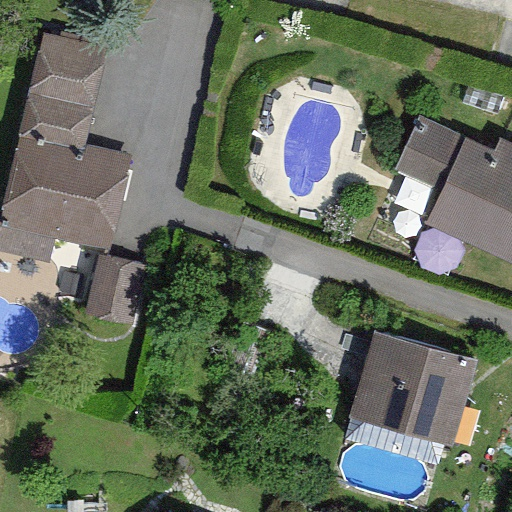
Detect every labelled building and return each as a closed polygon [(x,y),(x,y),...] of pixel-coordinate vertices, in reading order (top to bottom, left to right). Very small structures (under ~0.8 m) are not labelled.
[(113,39),(50,23),(0,211),(0,214),(110,243),(133,154),(86,142),(113,39)] [(511,139),(430,105),(406,159),(448,178),(430,220),(511,255),(511,139)] [(91,300),(140,315),(156,260),(107,246),(91,300)] [(486,346),(382,319),(359,407),(463,435),(486,346)] [(218,511),(170,496),(164,511),(218,511)]
